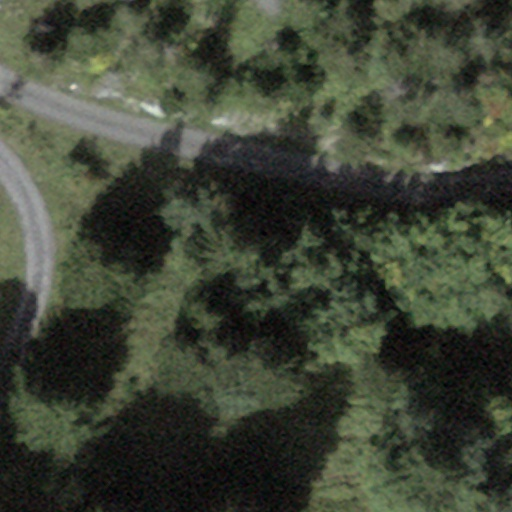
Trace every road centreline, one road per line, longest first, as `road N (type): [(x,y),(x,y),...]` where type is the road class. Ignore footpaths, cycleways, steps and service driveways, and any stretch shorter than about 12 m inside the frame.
road 1 (unclassified): [(511,182),(448,192),(402,188),(91,113),(0,82)]
road 2 (track): [(0,158),(41,226),(0,375)]
